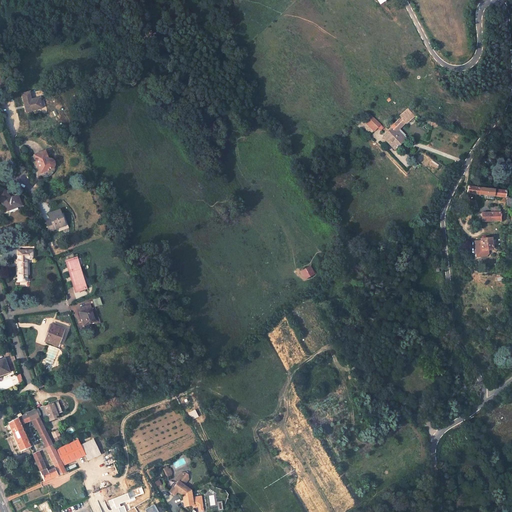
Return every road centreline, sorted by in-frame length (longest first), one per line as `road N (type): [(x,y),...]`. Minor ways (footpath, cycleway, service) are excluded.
road 1 (residential): [(404,0),(428,47),(452,68),(476,58),(484,2),(501,2),(505,10),(509,93),(442,222),(450,332),(481,381),(483,402)]
road 2 (track): [(93,494),(120,485),(127,415),(201,387),(263,418),(276,411),(294,368),(323,348),(338,371),(356,370)]
road 3 (track): [(338,371),(356,441),(373,445),(408,425),(421,440),(421,462)]
road 4 (track): [(436,437),(356,370),(328,318)]
road 5 (residential): [(483,402),(436,437),(437,511)]
road 6 (track): [(282,394),(283,427),(332,511)]
